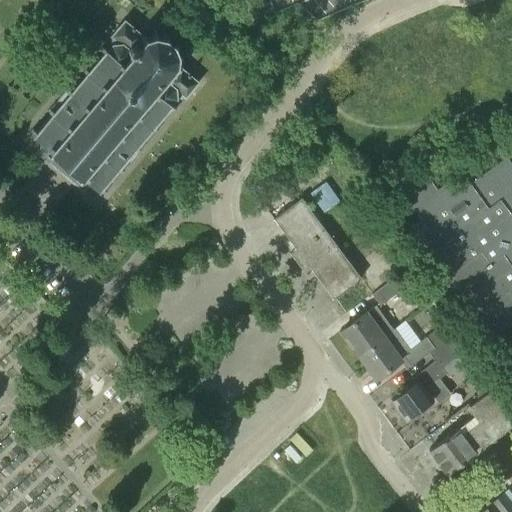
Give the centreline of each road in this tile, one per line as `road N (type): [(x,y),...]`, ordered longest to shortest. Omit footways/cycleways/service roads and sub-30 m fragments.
road 1 (residential): [(223,214),(224,187),(357,33),(430,0)]
road 2 (residential): [(223,214),(168,221),(95,305),(0,207)]
road 3 (residential): [(190,511),(303,401),(316,365)]
road 4 (residential): [(421,511),(371,451),(367,418),(336,377),(316,365)]
road 5 (residential): [(316,365),(313,350),(245,262),(223,214)]
